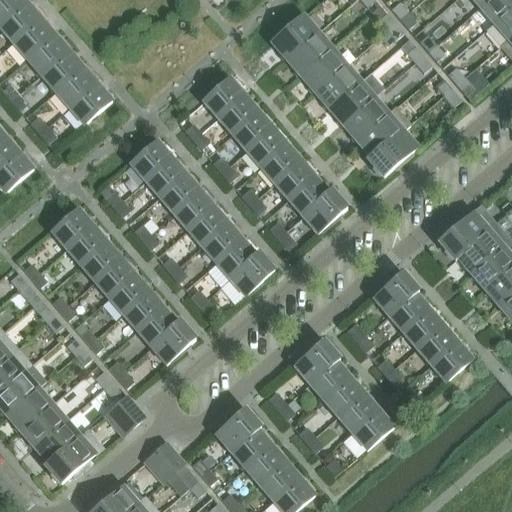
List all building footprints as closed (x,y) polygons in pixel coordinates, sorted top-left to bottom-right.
[(0,29),(27,6),(26,5),(23,0),(1,0),(0,1),(0,29)] [(376,4),(371,0),(360,0),(359,2),(367,12),(376,4)] [(471,0),(481,11),(493,0),(471,0)] [(495,27),(511,12),(511,0),(493,0),(481,11),(495,27)] [(0,31),(13,47),(41,23),(40,22),(35,13),(33,14),(27,6),(0,29),(0,31)] [(408,16),(400,6),(391,13),(400,23),(408,16)] [(501,50),(511,41),(511,12),(495,27),(508,43),(501,49),(501,50)] [(417,26),(408,16),(400,23),(408,33),(417,26)] [(395,27),(387,17),(378,25),(387,35),(395,27)] [(287,64),(318,37),(303,20),(299,23),(298,22),(289,30),(290,31),(272,46),(275,49),(280,58),(281,57),(287,64)] [(27,63),(55,39),(54,38),(50,29),(47,30),(41,23),(13,47),(27,63)] [(404,37),(395,27),(387,35),(395,44),(404,37)] [(302,80),(332,54),(318,37),(287,64),(289,66),(294,74),(296,73),(302,80)] [(55,39),(27,63),(41,80),(69,55),(69,54),(64,45),(62,46),(55,39)] [(437,49),(428,39),(420,46),(428,56),(437,49)] [(511,41),(501,50),(511,62),(511,41)] [(445,59),(437,49),(428,56),(437,66),(445,59)] [(424,60),(415,50),(407,57),(415,67),(424,60)] [(316,96),(346,70),(332,54),(302,80),(303,82),(308,90),(310,89),(316,96)] [(55,96),(84,72),(83,71),(78,62),(76,63),(69,55),(41,80),(55,96)] [(432,70),(424,60),(415,67),(424,77),(432,70)] [(330,113),(360,87),(346,70),(316,96),(317,98),(322,107),(324,106),(330,113)] [(70,112),(98,88),(97,87),(92,78),(90,79),(84,72),(55,96),(70,112)] [(465,82),(456,72),(448,79),(456,89),(465,82)] [(475,93),(465,82),(456,89),(466,101),(475,93)] [(218,123),(245,100),(238,92),(240,91),(232,84),(230,83),(204,106),(218,123)] [(452,93),(443,83),(435,90),(443,100),(452,93)] [(344,129),(374,103),(360,87),(330,113),(332,115),(336,123),(338,122),(344,129)] [(84,129),(112,105),(111,104),(106,94),(104,96),(98,88),(70,112),(84,129)] [(19,98),(11,89),(3,95),(12,105),(19,98)] [(462,104),(452,93),(443,100),(454,112),(462,104)] [(28,108),(19,98),(12,105),(20,115),(28,108)] [(232,139),(259,116),(253,109),(254,107),(246,101),(245,100),(218,123),(232,139)] [(358,145),(396,113),(395,112),(387,118),(374,103),(344,129),(346,131),(350,139),(352,139),(358,145)] [(369,164),(411,130),(396,113),(358,145),(360,147),(364,156),(366,155),(371,160),(368,163),(369,164)] [(247,156),(273,133),(267,125),(268,123),(260,117),(259,116),(232,139),(247,156)] [(48,131),(39,121),(32,128),(40,138),(48,131)] [(201,138),(193,129),(186,135),(193,144),(201,138)] [(411,158),(417,152),(403,136),(411,130),(369,164),(384,181),(402,165),(403,166),(412,159),(411,158)] [(56,141),(48,131),(40,138),(48,148),(56,141)] [(261,172),(287,149),(281,141),(282,140),(274,133),(273,133),(247,156),(261,172)] [(209,147),(201,138),(193,144),(201,153),(209,147)] [(0,171),(19,156),(18,155),(13,146),(11,147),(5,140),(0,143),(0,171)] [(146,186),(172,162),(166,155),(167,153),(157,145),(131,168),(146,186)] [(275,188),(301,165),(295,158),(296,156),(288,150),(287,149),(261,172),(275,188)] [(0,191),(5,197),(34,173),(32,172),(27,162),(25,164),(19,156),(0,171),(0,191)] [(229,170),(222,161),(214,168),(222,177),(229,170)] [(160,202),(187,179),(180,171),(181,170),(173,163),(172,162),(146,186),(160,202)] [(290,206),(316,183),(309,174),(310,172),(302,166),(301,165),(275,188),(290,206)] [(237,179),(229,170),(222,177),(229,186),(237,179)] [(174,218),(200,195),(194,188),(195,186),(187,179),(160,202),(174,218)] [(305,223),(334,198),(331,195),(329,197),(323,191),(325,189),(316,183),(290,206),(305,223)] [(258,203),(250,194),(242,201),(250,210),(258,203)] [(188,235),(215,211),(208,204),(210,202),(201,196),(200,195),(174,218),(188,235)] [(122,206),(115,197),(107,203),(115,212),(122,206)] [(318,238),(347,213),(334,198),(305,223),(318,238)] [(265,212),(258,203),(250,210),(258,219),(265,212)] [(130,215),(122,206),(115,212),(122,221),(130,215)] [(202,251),(229,228),(222,221),(224,219),(215,212),(215,211),(188,235),(202,251)] [(451,237),(440,246),(455,264),(496,229),(482,212),(474,219),(473,218),(467,223),(466,222),(457,229),(458,230),(455,233),(451,237)] [(66,253),(93,230),(87,223),(88,221),(80,215),(79,213),(52,236),(66,253)] [(217,268),(244,245),(236,237),(238,235),(230,229),(229,228),(202,251),(217,268)] [(151,238),(143,229),(135,236),(143,245),(151,238)] [(288,238),(280,229),(272,236),(280,245),(288,238)] [(496,229),(455,264),(458,262),(472,277),(510,245),(496,229)] [(81,270),(107,247),(101,239),(103,238),(94,231),(93,230),(66,253),(81,270)] [(158,247),(151,238),(143,245),(151,254),(158,247)] [(296,247),(288,238),(280,245),(288,254),(296,247)] [(231,285),(261,259),(259,257),(256,260),(250,253),(252,251),(244,245),(217,268),(231,285)] [(511,247),(510,245),(472,277),(477,284),(476,286),(484,291),(486,294),(511,271),(511,247)] [(95,286),(122,263),(115,256),(117,254),(108,248),(107,247),(81,270),(95,286)] [(245,301),(274,275),(261,259),(231,285),(245,301)] [(179,271),(171,262),(163,269),(171,278),(179,271)] [(109,302),(136,279),(129,272),(131,270),(122,264),(122,263),(95,286),(109,302)] [(39,276),(31,267),(23,273),(32,283),(39,276)] [(187,280),(179,271),(171,278),(179,287),(187,280)] [(500,310),(511,299),(511,271),(486,294),(492,300),(490,302),(498,308),(500,310)] [(48,286),(39,276),(32,283),(40,293),(48,286)] [(28,288),(19,277),(11,285),(19,295),(28,288)] [(387,319),(416,293),(403,278),(374,303),(387,319)] [(123,318),(149,295),(144,289),(145,287),(137,281),(136,279),(109,302),(123,318)] [(36,297),(28,288),(19,295),(28,305),(36,297)] [(402,336),(429,313),(424,304),(422,305),(416,298),(419,296),(416,293),(387,319),(402,336)] [(138,336),(165,313),(158,305),(159,303),(151,297),(149,295),(123,318),(138,336)] [(208,305),(199,295),(191,301),(200,312),(208,305)] [(511,324),(511,299),(500,310),(506,317),(505,318),(511,324)] [(60,300),(53,307),(60,316),(68,309),(60,300)] [(217,315),(208,305),(200,312),(209,322),(217,315)] [(76,318),(68,309),(60,316),(68,325),(76,318)] [(56,320),(47,310),(39,318),(47,328),(56,320)] [(153,353),(182,327),(180,325),(177,328),(172,321),(173,319),(165,313),(138,336),(153,353)] [(417,353),(444,330),(443,329),(438,320),(436,321),(429,313),(402,336),(417,353)] [(64,330),(56,320),(47,328),(56,337),(64,330)] [(166,369),(196,344),(182,327),(153,353),(166,369)] [(364,339),(355,329),(348,336),(357,346),(364,339)] [(431,370),(458,347),(457,346),(452,336),(450,338),(444,330),(417,353),(431,370)] [(96,341),(88,332),(80,339),(88,348),(96,341)] [(0,368),(18,353),(4,337),(0,340),(0,368)] [(373,349),(364,339),(357,346),(365,356),(373,349)] [(104,351),(96,341),(88,348),(96,358),(104,351)] [(84,353),(75,343),(67,351),(76,360),(84,353)] [(309,387),(338,362),(324,346),(295,371),(309,387)] [(446,386),(472,364),(471,362),(466,353),(464,354),(458,347),(431,370),(446,386)] [(0,397),(25,377),(32,370),(18,353),(0,368),(0,397)] [(92,363),(84,353),(76,360),(84,370),(92,363)] [(323,404),(350,381),(345,372),(343,373),(337,366),(340,364),(338,362),(309,387),(323,404)] [(394,373),(386,364),(378,371),(386,380),(394,373)] [(126,376),(117,366),(109,372),(118,383),(126,376)] [(401,382),(394,373),(386,380),(394,389),(401,382)] [(112,386),(104,376),(95,383),(104,393),(112,386)] [(134,386),(126,376),(118,383),(127,393),(134,386)] [(8,419),(38,393),(25,377),(0,397),(0,412),(0,413),(3,411),(8,416),(6,417),(8,419)] [(338,421),(365,398),(364,397),(359,388),(357,389),(350,381),(323,404),(338,421)] [(121,395),(112,386),(104,393),(112,403),(121,395)] [(22,435),(52,409),(38,393),(8,419),(10,421),(14,429),(17,428),(22,433),(21,434),(22,435)] [(422,406),(413,396),(406,402),(414,413),(422,406)] [(286,407),(277,397),(269,404),(278,414),(286,407)] [(353,438),(379,415),(378,413),(373,404),(371,406),(365,398),(338,421),(353,438)] [(144,422),(130,407),(126,402),(107,419),(124,439),(144,422)] [(294,417),(286,407),(278,414),(287,424),(294,417)] [(36,452),(66,426),(52,409),(22,435),(24,437),(28,446),(32,444),(36,449),(35,450),(36,452)] [(230,455),(260,430),(246,414),(216,439),(230,455)] [(367,455),(394,432),(392,430),(387,421),(385,422),(379,415),(353,438),(367,455)] [(47,471),(88,435),(87,434),(79,441),(66,426),(36,452),(38,454),(42,462),(46,460),(50,466),(46,469),(47,471)] [(245,472),(271,449),(266,440),(264,441),(259,434),(261,432),(260,430),(230,455),(245,472)] [(315,441),(307,432),(299,439),(307,448),(315,441)] [(89,464),(103,452),(88,435),(47,471),(49,473),(48,474),(57,485),(58,484),(62,488),(80,472),(83,475),(92,467),(89,464)] [(323,450),(315,441),(307,448),(315,457),(323,450)] [(184,469),(166,448),(146,465),(164,486),(184,469)] [(259,488),(286,466),(285,465),(280,456),(278,457),(271,449),(245,472),(259,488)] [(209,473),(200,463),(193,470),(201,480),(209,473)] [(343,473),(335,464),(327,470),(335,480),(343,473)] [(274,505),(300,483),(299,481),(294,472),(292,473),(286,466),(259,488),(274,505)] [(218,483),(209,473),(201,480),(210,490),(218,483)] [(198,485),(189,475),(181,482),(189,492),(198,485)] [(279,511),(300,511),(315,499),(313,498),(309,489),(307,490),(300,483),(274,505),(279,511)] [(206,495),(198,485),(189,492),(198,502),(206,495)] [(134,511),(145,502),(144,501),(137,507),(123,491),(117,496),(114,493),(105,501),(108,504),(98,511),(134,511)] [(231,511),(238,507),(230,497),(222,504),(229,511),(231,511)] [(153,511),(145,502),(134,511),(153,511)]
